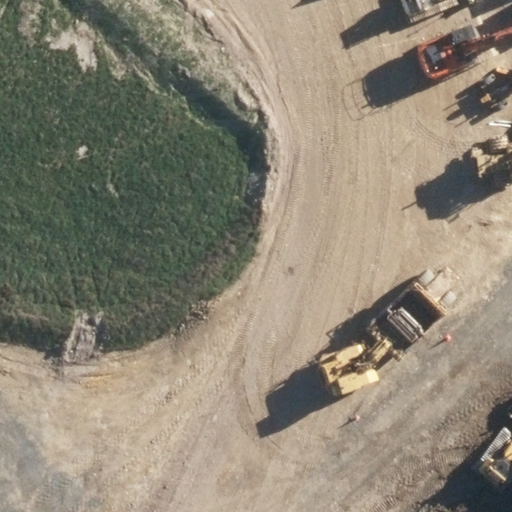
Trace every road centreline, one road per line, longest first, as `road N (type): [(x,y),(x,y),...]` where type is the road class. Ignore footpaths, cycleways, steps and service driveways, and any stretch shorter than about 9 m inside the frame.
road 1 (track): [(0,254),(72,257),(511,167)]
road 2 (unknown): [(360,511),(511,284)]
